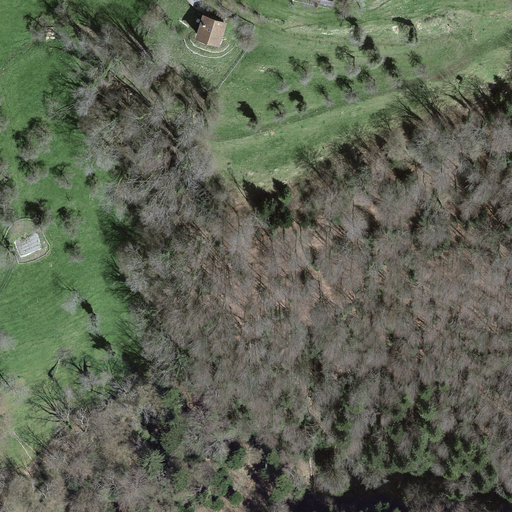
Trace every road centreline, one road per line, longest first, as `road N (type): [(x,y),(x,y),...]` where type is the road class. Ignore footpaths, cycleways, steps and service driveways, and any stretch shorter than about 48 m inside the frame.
road 1 (track): [(225,0),(277,34),(455,47),(460,56),(447,67),(298,127),(226,139),(191,132),(57,36),(18,48),(0,68)]
road 2 (track): [(251,252),(376,210),(511,199)]
